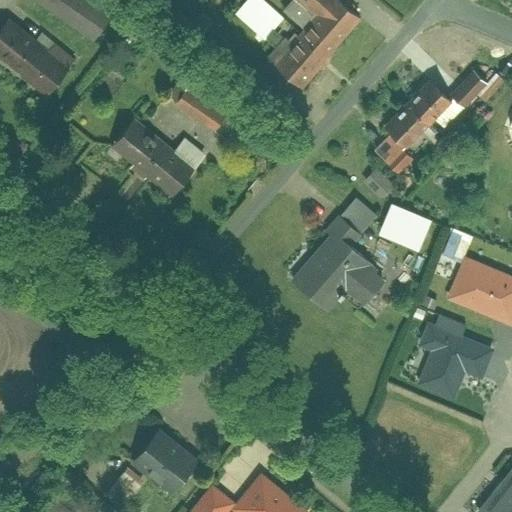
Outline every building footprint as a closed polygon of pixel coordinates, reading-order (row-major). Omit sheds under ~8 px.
[(85,0),(28,0),(27,1),(86,43),(106,15),(85,0)] [(256,0),(243,0),(232,15),(259,37),(277,16),(256,0)] [(292,0),(311,15),(275,58),(305,82),(356,19),(332,0),(292,0)] [(187,22),(199,31),(207,19),(195,10),(187,22)] [(4,17),(0,22),(0,61),(44,94),(67,64),(4,17)] [(379,164),(393,176),(409,160),(402,153),(431,121),(440,129),(479,87),(463,72),(439,98),(420,79),(362,140),(383,159),(379,164)] [(180,85),(167,106),(207,131),(221,110),(180,85)] [(179,138),(168,152),(129,120),(107,146),(166,195),(200,154),(179,138)] [(375,195),(387,182),(368,166),(357,179),(375,195)] [(387,203),(383,214),(420,228),(424,217),(387,203)] [(285,277),(318,305),(334,287),(355,305),(378,279),(358,261),(363,255),(330,226),(285,277)] [(447,234),(437,255),(454,263),(463,241),(447,234)] [(511,281),(457,258),(440,298),(502,325),(511,300),(511,281)] [(492,346),(428,320),(418,344),(430,349),(418,379),(454,393),(464,368),(480,375),(492,346)] [(128,460),(168,492),(191,464),(151,431),(128,460)] [(116,505),(139,479),(122,463),(99,490),(116,505)] [(511,511),(511,468),(479,509),(483,511),(511,511)] [(301,511),(255,476),(226,511),(301,511)] [(205,485),(184,511),(219,511),(227,502),(205,485)]
